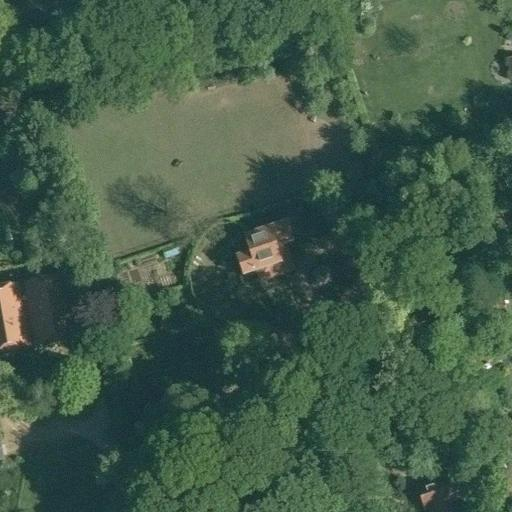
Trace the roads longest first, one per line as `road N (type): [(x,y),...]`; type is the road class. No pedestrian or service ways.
road 1 (track): [(6,39),(67,232),(123,511)]
road 2 (track): [(6,39),(236,0)]
